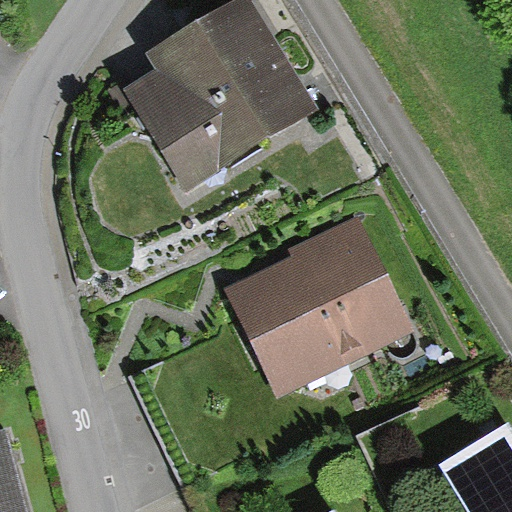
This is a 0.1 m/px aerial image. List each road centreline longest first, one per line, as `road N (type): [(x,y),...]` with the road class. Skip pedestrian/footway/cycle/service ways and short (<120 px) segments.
road 1 (residential): [(101,0),(41,89),(19,165),(22,216),(92,511)]
road 2 (residential): [(511,320),(315,0)]
